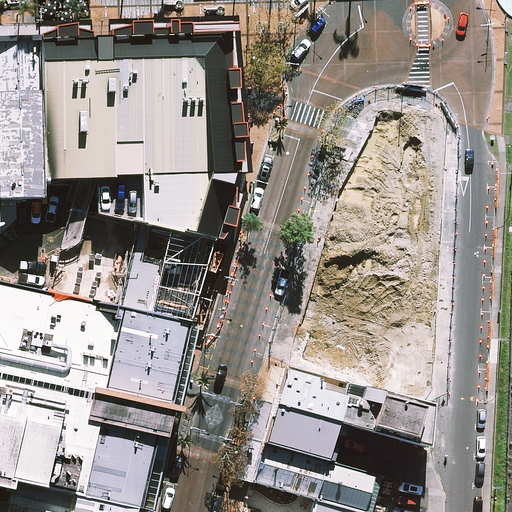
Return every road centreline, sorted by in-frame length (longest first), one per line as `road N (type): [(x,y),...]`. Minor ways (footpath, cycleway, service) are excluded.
road 1 (unclassified): [(388,18),(344,41),(319,72),(301,115),(188,511)]
road 2 (unclassified): [(460,511),(471,200),(467,132),(447,59)]
